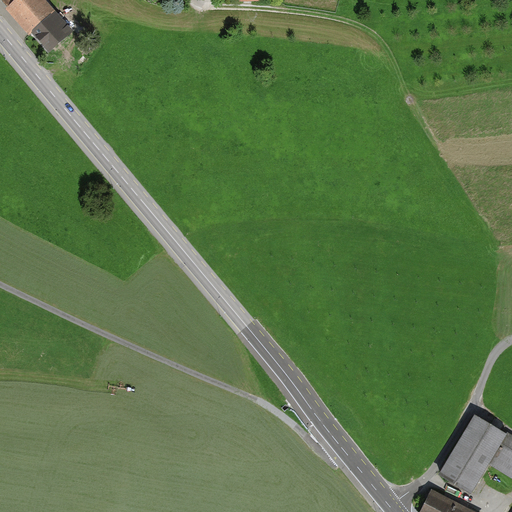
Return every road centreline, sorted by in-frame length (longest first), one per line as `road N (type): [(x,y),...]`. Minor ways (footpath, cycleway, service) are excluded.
road 1 (secondary): [(394,511),(0,31)]
road 2 (track): [(342,449),(327,461),(256,400),(0,279)]
road 3 (track): [(486,169),(464,164),(436,141),(386,44),(365,28),(194,0)]
road 4 (track): [(511,339),(495,353),(443,457),(390,506)]
